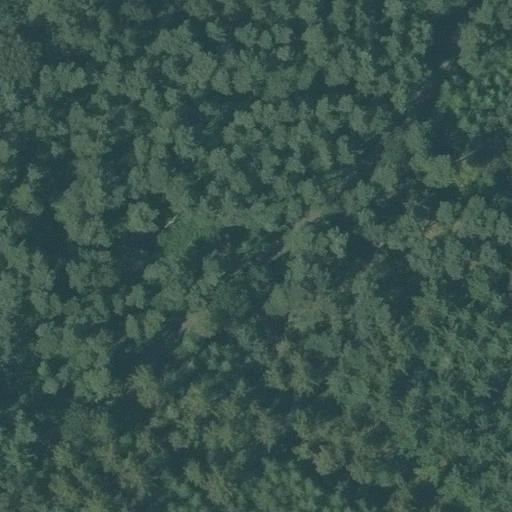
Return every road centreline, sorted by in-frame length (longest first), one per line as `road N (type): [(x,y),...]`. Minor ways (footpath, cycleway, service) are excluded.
road 1 (unclassified): [(0,465),(243,268),(429,83),(472,0)]
road 2 (track): [(243,268),(453,511)]
road 3 (track): [(511,39),(408,104),(511,223)]
